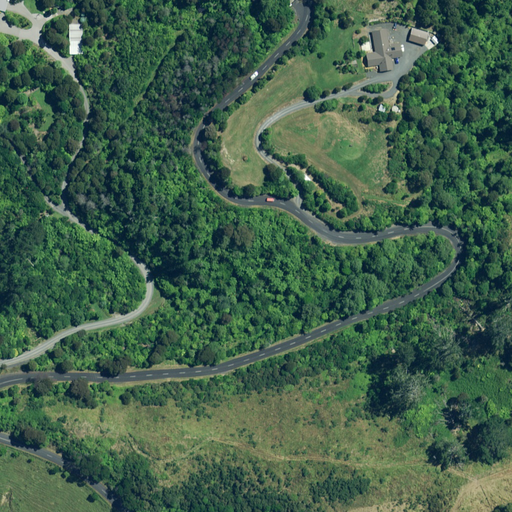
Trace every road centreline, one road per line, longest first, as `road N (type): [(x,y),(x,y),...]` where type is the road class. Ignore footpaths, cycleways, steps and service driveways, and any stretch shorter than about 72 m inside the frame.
road 1 (unclassified): [(308,0),(297,36),(203,125),(204,165),(230,196),(287,204),(344,237),(444,228),(462,242),(460,265),(380,312),(211,371),(0,383)]
road 2 (unclassified): [(0,437),(82,471),(128,511)]
